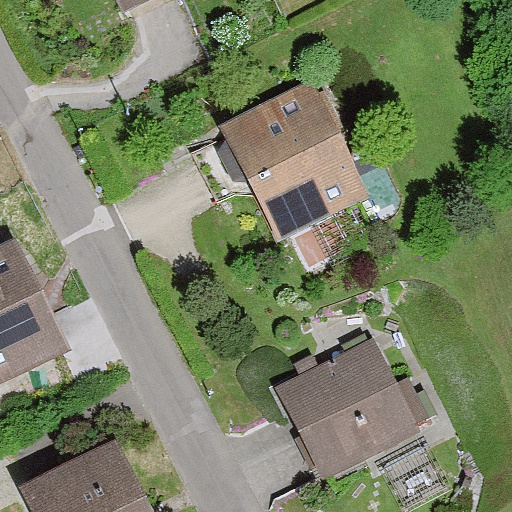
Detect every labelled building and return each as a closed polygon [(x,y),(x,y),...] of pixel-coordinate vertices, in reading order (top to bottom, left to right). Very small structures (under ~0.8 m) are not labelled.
[(157,0),(113,0),(121,17),(157,0)] [(368,199),(311,84),(220,128),(226,141),(193,157),(217,205),(250,188),(277,244),(368,199)] [(0,387),(68,352),(12,245),(0,251),(0,387)] [(417,436),(369,343),(276,392),(324,484),(417,436)] [(148,511),(116,445),(20,492),(29,511),(148,511)]
